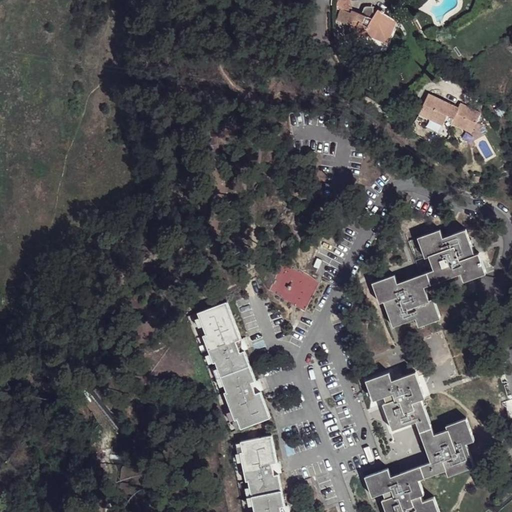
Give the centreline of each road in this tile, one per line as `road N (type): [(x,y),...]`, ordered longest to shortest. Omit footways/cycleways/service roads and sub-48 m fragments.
road 1 (residential): [(511,362),(500,299),(507,226),(496,214),(417,188),(386,195),(291,367),(345,511)]
road 2 (residential): [(313,0),(318,87),(327,101),(374,107)]
